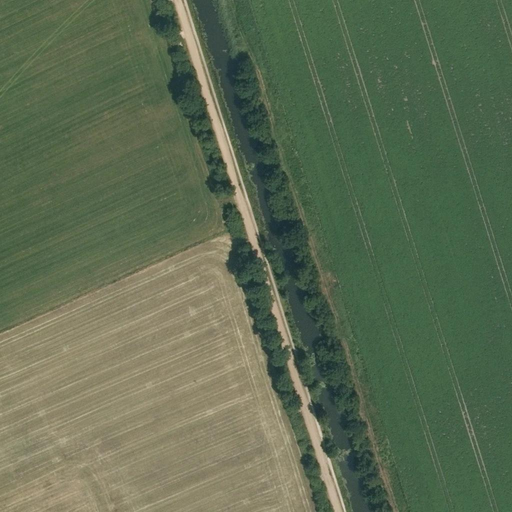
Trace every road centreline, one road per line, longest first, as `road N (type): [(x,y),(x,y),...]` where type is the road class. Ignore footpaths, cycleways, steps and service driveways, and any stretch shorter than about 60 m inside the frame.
road 1 (track): [(229,0),(390,511)]
road 2 (track): [(177,0),(337,511)]
